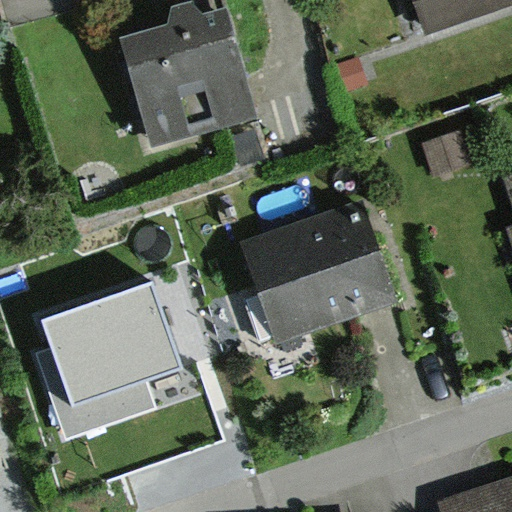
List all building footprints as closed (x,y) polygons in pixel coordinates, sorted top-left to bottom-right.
[(511,0),(406,0),(421,39),(511,5),(511,0)] [(206,5),(107,37),(142,147),(241,116),(206,5)] [(353,211),(238,248),(268,342),(383,306),(353,211)] [(151,286),(37,325),(67,413),(181,374),(151,286)] [(511,511),(511,479),(443,499),(446,511),(511,511)]
